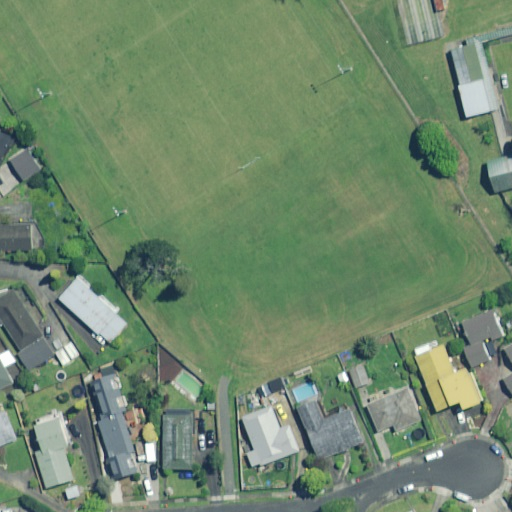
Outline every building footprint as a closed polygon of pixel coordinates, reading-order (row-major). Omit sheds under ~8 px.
[(443,37),(433,0),(403,0),(398,1),(410,45),(443,37)] [(478,51),(454,57),(468,118),(492,112),(478,51)] [(41,171),(28,150),(11,162),(24,182),(41,171)] [(511,157),(482,164),(490,198),(511,192),(511,157)] [(0,251),(35,250),(33,225),(0,226),(0,251)] [(120,314),(80,278),(60,299),(110,344),(128,324),(118,315),(120,314)] [(54,356),(14,291),(0,300),(0,314),(22,350),(19,352),(30,371),(54,356)] [(502,337),(493,311),(462,322),(471,346),(464,348),(471,368),(489,361),(483,344),(502,337)] [(6,341),(0,343),(0,391),(13,385),(5,369),(17,363),(6,341)] [(457,374),(446,346),(417,358),(439,412),(461,403),(464,411),(484,402),(470,369),(457,374)] [(361,361),(348,366),(356,388),(370,383),(361,361)] [(100,420),(122,413),(130,410),(120,377),(90,386),(100,420)] [(423,421),(410,389),(369,406),(379,432),(394,426),(397,432),(423,421)] [(267,409),(244,418),(256,452),(250,455),(255,467),(260,465),(261,468),(299,453),(290,430),(299,426),(293,411),(277,418),(272,405),(289,398),(285,390),(263,398),(267,409)] [(326,420),(317,396),(297,404),(319,461),(366,443),(354,410),(326,420)] [(0,447),(18,440),(7,413),(0,416),(0,447)] [(71,446),(62,413),(34,420),(43,452),(38,453),(48,488),(75,481),(65,448),(71,446)] [(122,413),(100,420),(112,460),(107,461),(116,491),(135,486),(127,457),(134,455),(122,413)] [(195,470),(195,415),(166,415),(165,470),(195,470)]
